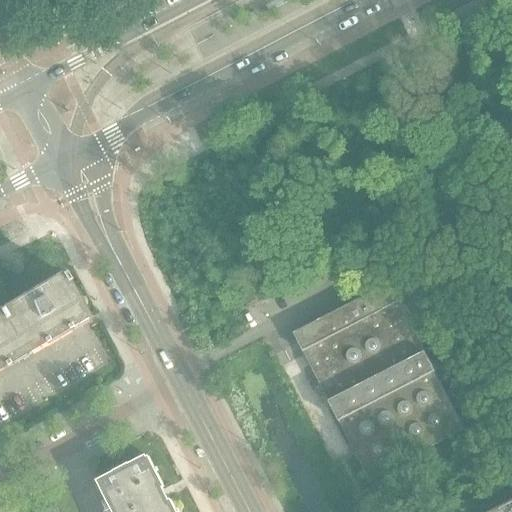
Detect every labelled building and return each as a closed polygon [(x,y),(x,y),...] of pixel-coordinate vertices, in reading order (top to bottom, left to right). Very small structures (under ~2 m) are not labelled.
[(86,1),(85,0),(65,0),(70,9),(86,1)] [(85,317),(64,281),(65,280),(60,272),(59,272),(31,288),(31,289),(24,293),(0,306),(0,311),(26,355),(46,344),(44,341),(52,336),(54,339),(84,321),(82,319),(85,317)] [(465,430),(439,380),(421,344),(422,343),(424,339),(424,336),(423,333),(420,330),(417,329),(413,330),(389,283),(293,333),(316,378),(317,380),(314,382),(313,386),(313,389),(314,391),(315,392),(318,394),(322,395),(324,394),(369,480),(465,430)] [(26,355),(0,311),(0,366),(4,364),(6,367),(26,355)] [(170,501),(168,498),(164,500),(160,492),(164,490),(162,487),(163,487),(148,458),(147,458),(146,456),(145,457),(99,481),(99,480),(98,481),(100,486),(101,486),(103,490),(107,488),(119,511),(176,511),(171,501),(170,501)] [(511,511),(511,501),(490,511),(511,511)]
